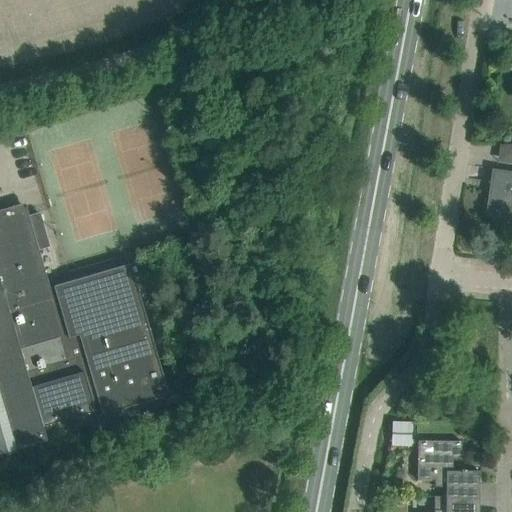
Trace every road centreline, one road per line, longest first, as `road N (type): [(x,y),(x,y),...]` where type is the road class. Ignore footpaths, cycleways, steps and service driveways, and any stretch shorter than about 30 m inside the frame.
road 1 (primary): [(319,511),(410,0)]
road 2 (residential): [(440,282),(483,0)]
road 3 (residential): [(0,95),(123,66),(224,0)]
